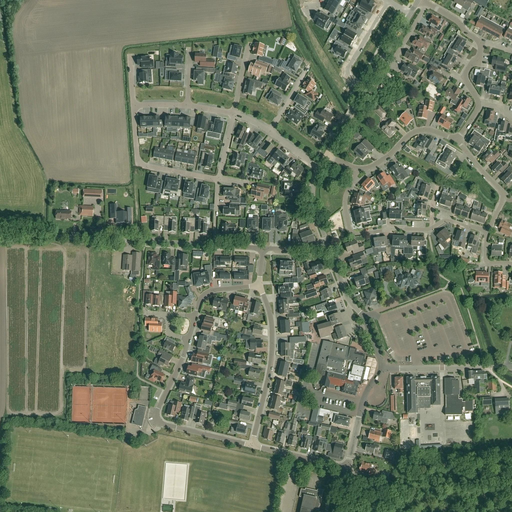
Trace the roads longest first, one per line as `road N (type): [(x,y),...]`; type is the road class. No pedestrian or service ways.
road 1 (residential): [(262,248),(47,236)]
road 2 (residential): [(252,445),(155,420),(188,339)]
road 3 (residential): [(252,445),(271,362),(271,321),(259,285)]
road 4 (residential): [(432,228),(352,234),(345,199),(357,169)]
road 5 (residential): [(133,105),(137,163),(218,178)]
road 6 (residential): [(382,369),(506,366)]
